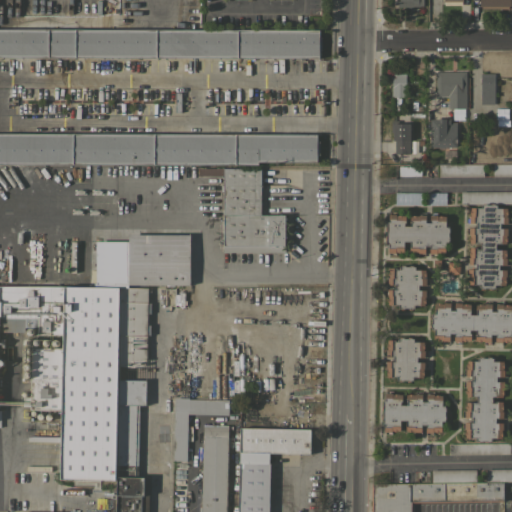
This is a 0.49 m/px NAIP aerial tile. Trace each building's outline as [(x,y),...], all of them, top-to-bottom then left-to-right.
[(395,0),(396,8),(419,7),(419,0),(395,0)] [(475,0),(475,6),(507,8),(506,0),(475,0)] [(0,28),(318,29),(318,36),(321,36),(321,50),(318,50),(318,58),(0,57),(0,133),(316,134),(316,141),(318,141),(318,154),(316,154),(316,162),(257,161),(257,164),(0,163),(0,28)] [(448,108),(447,95),(435,95),(435,71),(465,71),(465,107),(463,108),(463,119),(451,119),(450,108),(448,108)] [(493,95),(488,95),(488,99),(480,99),(480,76),(489,76),(489,72),(493,72),(493,95)] [(391,96),(391,87),(392,87),(392,74),(405,74),(405,86),(405,96),(391,96)] [(430,119),(436,119),(436,118),(445,118),(445,119),(449,119),(449,122),(456,122),(456,147),(430,147),(430,119)] [(409,153),(394,153),(394,140),(392,140),(392,132),(390,132),(390,120),(398,120),(398,123),(409,123),(409,153)] [(511,176),(492,176),(492,164),(511,163),(511,176)] [(438,176),(438,164),(482,164),(483,176),(438,176)] [(222,252),(222,191),(220,191),(220,185),(223,185),(223,175),(197,175),(197,168),(260,168),(260,214),(284,214),(284,252),(222,252)] [(460,191),(511,191),(511,203),(460,203),(460,191)] [(480,207),(480,204),(482,204),(482,203),(486,203),(486,204),(490,204),(490,203),(494,203),(494,204),(496,204),(496,207),(506,208),(506,210),(507,210),(506,214),(506,216),(507,216),(507,223),(499,223),(499,228),(507,228),(506,234),(505,234),(505,237),(506,237),(506,241),(505,241),(505,243),(495,243),(495,249),(505,249),(505,251),(506,251),(505,255),(505,258),(506,258),(506,264),(498,264),(498,269),(506,269),(505,276),(504,276),(504,278),(505,278),(505,282),(504,282),(504,285),(494,284),(494,287),(492,287),(492,289),(488,288),(488,287),(484,287),(484,289),(480,289),(480,287),(478,287),(479,284),(468,284),(468,282),(468,277),(468,276),(468,269),(475,269),(475,264),(468,264),(468,257),(469,257),(469,255),(468,255),(468,251),(469,251),(469,248),(480,249),(480,243),(469,242),(469,240),(469,236),(469,234),(468,234),(469,227),(476,227),(476,222),(469,222),(469,216),(470,216),(470,213),(469,213),(469,209),(470,209),(470,207),(480,207)] [(386,239),(384,239),(384,235),(385,235),(385,230),(384,230),(384,227),(386,227),(386,221),(388,222),(388,214),(395,214),(395,215),(405,215),(405,222),(404,222),(403,225),(410,225),(410,215),(418,215),(418,214),(425,214),(425,222),(430,222),(430,215),(436,215),(436,216),(445,216),(445,226),(448,226),(448,228),(449,228),(449,232),(448,232),(448,236),(449,236),(449,240),(448,240),(448,242),(445,242),(444,252),(436,252),(436,253),(429,253),(429,245),(424,245),(424,253),(418,253),(418,252),(409,252),(409,241),(403,241),(403,252),(395,252),(388,252),(388,245),(385,245),(386,239)] [(189,234),(189,284),(127,284),(127,265),(114,265),(114,240),(127,240),(127,234),(189,234)] [(447,261),(459,262),(459,274),(447,274),(447,261)] [(424,269),(424,271),(425,271),(425,276),(424,276),(424,278),(425,278),(425,285),(418,285),(418,290),(425,290),(425,296),(424,296),(424,298),(425,298),(424,303),(424,305),(420,305),(420,308),(412,308),(412,309),(408,309),(408,308),(404,308),(404,309),(400,309),(400,308),(398,308),(398,304),(387,304),(387,295),(387,289),(395,289),(395,284),(387,284),(387,277),(388,277),(388,275),(388,271),(389,267),(396,268),(396,269),(399,269),(399,266),(400,266),(401,264),(404,265),(404,266),(409,266),(409,265),(413,265),(413,266),(414,266),(414,269),(424,269)] [(37,334),(37,327),(24,326),(24,332),(0,331),(0,285),(63,286),(62,335),(37,334)] [(62,335),(63,286),(119,287),(115,480),(60,479),(61,410),(62,348),(62,335)] [(115,511),(120,286),(147,287),(145,405),(139,404),(137,475),(145,475),(145,495),(143,495),(143,511),(115,511)] [(511,331),(510,331),(510,341),(501,341),(501,342),(495,342),(495,334),(490,334),(490,342),(483,342),(483,341),(475,340),(475,330),(469,330),(469,333),(470,333),(470,340),(460,340),(460,341),(453,341),(454,333),(449,333),(448,341),(442,341),(442,340),(434,340),(434,329),(431,329),(431,327),(429,327),(429,323),(431,323),(431,319),(429,319),(429,315),(431,315),(431,313),(434,313),(434,303),(443,303),(443,302),(450,302),(449,310),(454,310),(454,302),(461,303),(470,303),(469,314),(475,314),(475,304),(484,304),(484,303),(491,303),(491,311),(495,311),(496,303),(503,303),(503,304),(511,305),(511,315),(511,331)] [(386,356),(386,349),(387,349),(387,347),(386,347),(386,343),(387,343),(387,339),(394,339),(394,340),(397,340),(397,338),(399,338),(399,337),(403,337),(403,338),(407,338),(407,337),(411,337),(411,338),(413,338),(413,341),(423,341),(423,350),(424,350),(424,357),(416,357),(416,361),(424,361),(424,368),(423,368),(423,376),(412,376),(412,379),(410,379),(410,381),(407,381),(407,379),(402,379),(402,381),(398,381),(398,379),(395,379),(395,376),(386,376),(386,368),(385,368),(385,361),(393,361),(393,356),(386,356)] [(29,409),(29,405),(22,405),(22,397),(29,397),(30,347),(62,348),(61,410),(29,409)] [(465,437),(465,435),(464,435),(464,431),(465,431),(465,429),(464,429),(464,421),(469,421),(469,417),(464,417),(464,410),(465,410),(465,408),(465,404),(465,401),(476,401),(476,396),(466,396),(466,393),(465,393),(465,389),(466,389),(466,387),(465,387),(465,380),(470,380),(470,376),(465,376),(465,369),(466,369),(466,367),(466,362),(466,360),(477,360),(477,357),(479,357),(479,356),(482,356),(482,357),(487,357),(487,356),(491,356),(491,358),(492,358),(492,361),(503,361),(503,363),(503,367),(502,367),(502,369),(503,369),(503,376),(496,376),(496,381),(503,381),(503,388),(502,388),(502,390),(503,390),(503,394),(502,394),(502,396),(491,396),(491,402),(494,402),(494,401),(501,401),(501,404),(502,404),(502,409),(501,409),(501,411),(502,411),(502,418),(495,418),(495,422),(502,422),(502,429),(501,429),(501,431),(502,436),(501,436),(501,437),(490,437),(490,440),(489,440),(489,441),(485,441),(485,440),(480,440),(480,441),(477,441),(477,440),(475,440),(475,437),(465,437)] [(382,418),(380,418),(380,414),(382,414),(382,409),(381,409),(381,406),(382,406),(382,400),(385,400),(385,393),(392,393),(392,394),(393,394),(393,393),(398,393),(398,394),(401,394),(401,401),(400,401),(400,405),(405,405),(406,394),(408,394),(408,393),(413,393),(413,394),(414,394),(414,393),(421,393),(421,401),(426,401),(426,393),(433,394),(433,395),(435,395),(435,394),(439,394),(439,395),(442,395),(441,405),(444,405),(444,407),(445,407),(445,411),(444,411),(444,415),(446,415),(445,419),(444,419),(444,421),(441,421),(441,431),(432,431),(432,432),(425,432),(426,424),(421,424),(421,432),(414,431),(405,430),(406,420),(400,420),(399,430),(391,430),(391,431),(384,431),(384,424),(381,424),(382,418)] [(174,397),(188,397),(188,398),(228,399),(228,414),(187,413),(186,460),(185,460),(184,465),(173,465),(174,397)] [(225,511),(198,511),(199,506),(201,507),(203,425),(228,426),(225,511)] [(237,511),(240,427),(310,429),(309,445),(312,445),(311,452),(309,452),(309,453),(268,452),(268,463),(269,463),(268,511),(237,511)] [(450,454),(450,442),(509,441),(509,453),(450,454)] [(511,468),(511,480),(485,481),(485,469),(511,468)] [(475,469),(475,481),(431,482),(431,469),(475,469)] [(502,481),(502,496),(504,496),(504,501),(412,502),(411,511),(370,511),(371,483),(502,481)]
